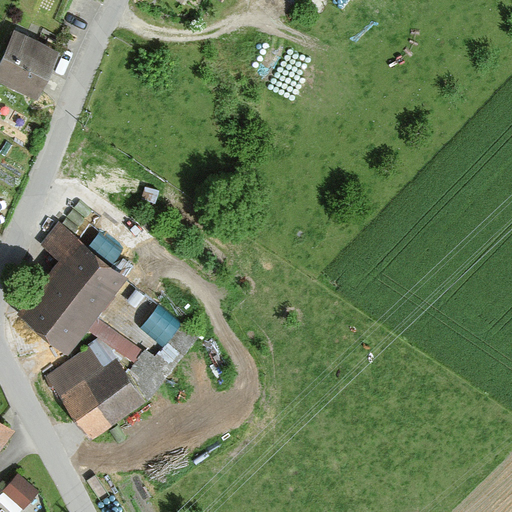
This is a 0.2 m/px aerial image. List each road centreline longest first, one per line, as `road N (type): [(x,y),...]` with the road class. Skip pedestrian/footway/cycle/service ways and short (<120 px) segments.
road 1 (unclassified): [(0,270),(118,0)]
road 2 (unclassified): [(79,511),(0,361)]
